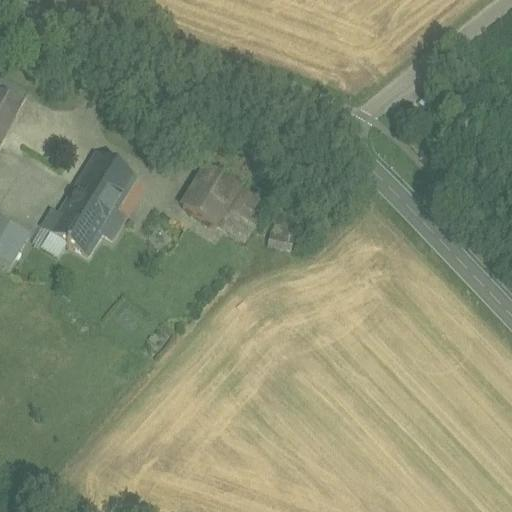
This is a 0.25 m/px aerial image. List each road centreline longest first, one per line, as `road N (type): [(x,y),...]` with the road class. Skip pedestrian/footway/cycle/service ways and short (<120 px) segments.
road 1 (tertiary): [(0,0),(240,82),(337,143)]
road 2 (tertiary): [(337,143),(511,320)]
road 3 (unclassified): [(511,1),(337,143)]
